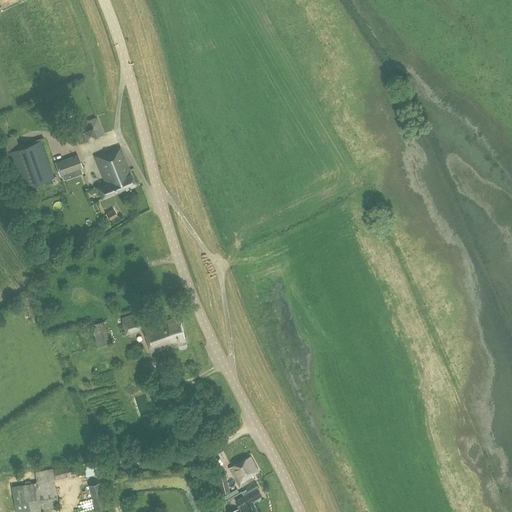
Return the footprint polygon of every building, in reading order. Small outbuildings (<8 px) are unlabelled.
[(104,134),(97,116),(72,126),(78,144),(104,134)] [(40,141),(17,150),(5,154),(18,191),(53,178),(40,141)] [(135,185),(120,147),(95,156),(106,184),(97,188),(101,199),(135,185)] [(55,162),(59,176),(78,170),(82,169),(77,154),(57,162),(55,162)] [(106,213),(110,219),(118,214),(115,208),(106,213)] [(187,343),(180,317),(149,326),(144,311),(122,318),(127,333),(144,328),(151,353),(179,345),(179,348),(182,350),(186,348),(188,346),(187,343)] [(91,325),(98,345),(111,341),(105,321),(91,325)] [(167,388),(163,375),(154,378),(158,391),(167,388)] [(86,460),(89,474),(101,472),(98,457),(86,460)] [(252,476),(259,472),(250,457),(231,467),(242,486),(254,479),(252,476)] [(54,469),(56,479),(76,475),(74,464),(54,469)] [(56,480),(56,479),(54,469),(54,468),(35,472),(37,482),(12,486),(17,511),(41,511),(41,509),(60,506),(55,480),(56,480)] [(216,471),(222,495),(231,493),(225,469),(216,471)] [(89,485),(96,510),(107,507),(101,482),(89,485)] [(242,492),(244,496),(236,501),(242,511),(256,511),(251,502),(261,496),(257,488),(258,487),(255,482),(246,488),(245,488),(246,490),(242,492)]
